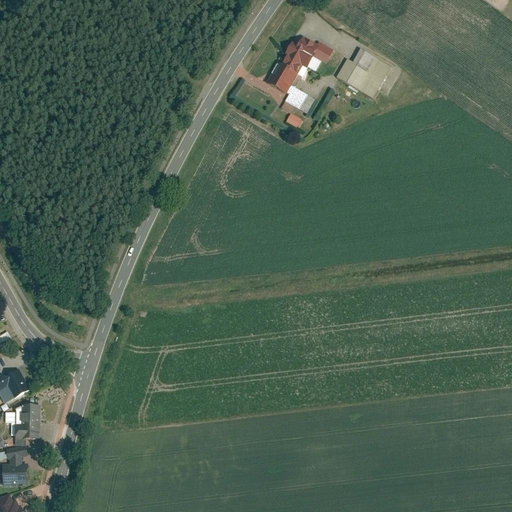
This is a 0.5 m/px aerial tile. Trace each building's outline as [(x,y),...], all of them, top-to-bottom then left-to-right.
[(298,52),(290,48),(269,90),(288,101),(281,116),(290,120),(292,115),(304,121),(312,106),(289,94),(296,82),(304,86),(308,77),(315,81),(321,70),(325,73),(334,56),(317,48),(315,52),(301,45),(298,52)] [(335,86),(337,87),(373,106),(391,74),(358,56),(351,69),(346,66),(335,86)] [(299,126),(288,121),(285,128),(296,134),(299,126)] [(1,336),(0,336),(0,344),(12,339),(8,331),(1,336)] [(4,375),(0,377),(0,392),(6,405),(29,393),(18,371),(6,377),(4,375)] [(21,419),(5,419),(5,428),(20,428),(20,435),(14,435),(14,445),(37,445),(37,412),(21,412),(21,419)] [(8,470),(2,470),(2,491),(24,490),(23,470),(20,470),(20,464),(24,463),(23,453),(6,455),(7,464),(8,464),(8,470)] [(17,511),(11,497),(0,501),(0,511),(17,511)]
